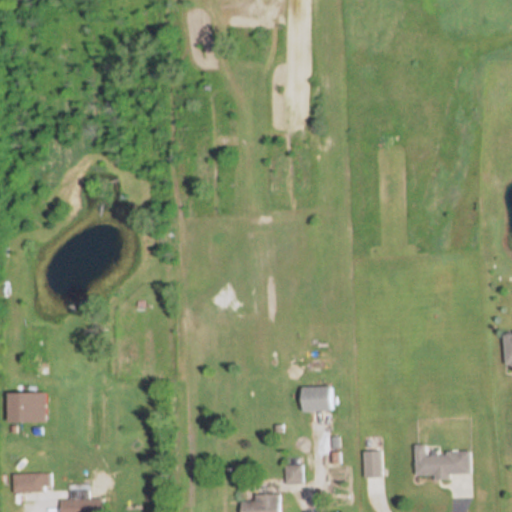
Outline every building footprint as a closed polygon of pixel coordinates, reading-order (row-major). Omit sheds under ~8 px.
[(334,387),(304,387),(304,411),(334,411),(334,387)] [(48,393),(11,393),(11,423),(48,423),(48,393)] [(453,475),(474,474),(473,452),(430,454),(429,445),(417,446),(418,477),(438,476),(439,481),(453,481),(453,475)] [(365,478),(383,478),(383,451),(365,451),(365,478)] [(302,466),(287,466),(287,483),(302,483),(302,466)] [(52,493),(52,474),(15,474),(15,493),(52,493)] [(257,494),(257,501),(244,501),(244,511),(282,511),(283,494),(257,494)] [(62,497),(62,511),(104,511),(105,498),(88,498),(88,497),(62,497)]
